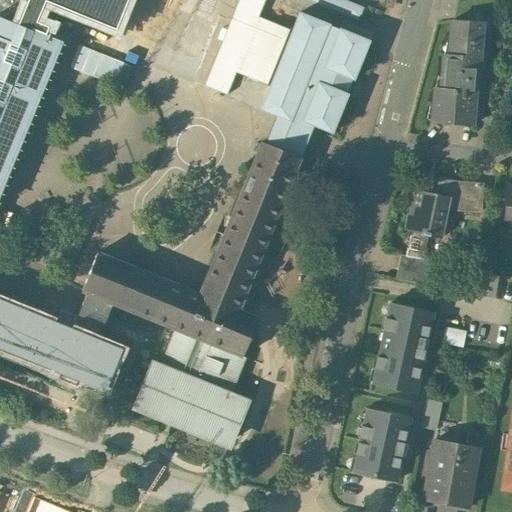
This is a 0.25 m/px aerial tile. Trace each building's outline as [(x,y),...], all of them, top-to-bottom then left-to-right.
[(26,0),(17,25),(30,30),(31,28),(45,34),(47,26),(36,22),(44,1),(115,30),(126,0),(26,0)] [(298,12),(296,18),(291,31),(257,17),(263,0),(238,0),(204,85),(226,94),(235,72),(269,86),(260,109),(276,116),(266,142),(300,156),(310,131),(313,125),(330,132),(368,41),(298,12)] [(361,7),(342,0),(308,0),(357,19),(361,7)] [(0,300),(0,179),(58,39),(45,34),(31,28),(30,30),(17,25),(0,18),(0,345),(59,370),(56,377),(75,383),(77,377),(103,388),(119,350),(96,341),(113,304),(114,305),(130,266),(97,253),(81,291),(86,293),(71,330),(0,300)] [(481,23),(451,21),(449,56),(478,58),(481,23)] [(449,56),(442,56),(440,89),(473,91),(474,75),(477,75),(478,58),(449,56)] [(440,89),(434,89),(431,123),(470,126),(473,91),(440,89)] [(265,144),(261,142),(199,295),(130,266),(114,305),(178,330),(242,357),(257,318),(237,310),(300,156),(266,142),(265,144)] [(481,184),(438,181),(436,194),(446,196),(444,209),(479,212),(481,184)] [(436,194),(415,190),(411,213),(409,213),(405,230),(407,230),(422,233),(422,235),(425,235),(438,238),(444,209),(446,196),(436,194)] [(422,233),(407,230),(402,255),(421,259),(425,235),(422,235),(422,233)] [(389,304),(372,382),(415,392),(433,314),(389,304)] [(442,339),(463,344),(466,328),(446,323),(442,339)] [(226,394),(242,357),(178,330),(163,368),(152,364),(136,403),(230,442),(246,402),(226,394)] [(426,398),(424,427),(438,428),(440,399),(426,398)] [(511,408),(511,409),(501,488),(511,488),(511,408)] [(366,409),(352,470),(396,480),(410,419),(366,409)] [(476,447),(433,439),(422,499),(465,507),(473,469),(474,459),(476,447)] [(83,511),(79,510),(77,511),(66,511),(34,498),(27,511),(83,511)]
